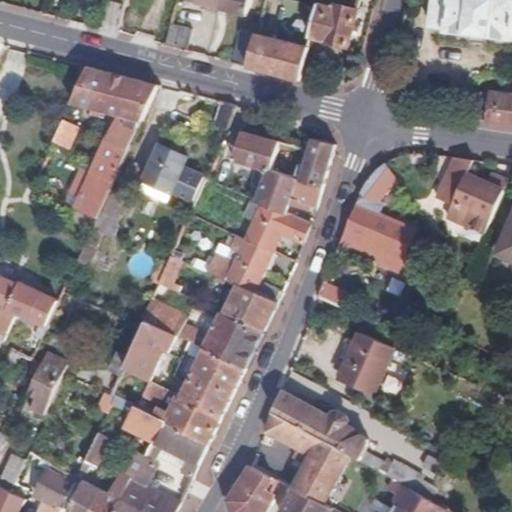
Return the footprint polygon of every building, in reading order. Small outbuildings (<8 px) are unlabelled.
[(225,0),(193,0),(220,8),(223,8),(225,0)] [(225,0),(223,8),(249,16),(253,0),(225,0)] [(320,0),(318,7),(311,36),(349,46),(359,7),(357,7),(358,0),(320,0)] [(511,0),(434,0),(431,28),(446,30),(446,33),(511,41),(511,0)] [(170,28),(165,44),(183,49),(189,32),(170,28)] [(238,32),(231,61),(249,66),(256,36),(238,32)] [(249,66),(299,79),(307,49),(256,36),(249,66)] [(100,214),(115,181),(160,84),(89,65),(74,101),(124,114),(97,173),(87,194),(82,206),(100,214)] [(511,95),(486,92),(481,120),(511,124),(511,95)] [(237,104),(228,102),(219,124),(228,128),(237,104)] [(65,119),(57,141),(81,150),(90,130),(65,119)] [(280,143),(243,128),(232,157),(260,168),(268,171),(276,155),(280,143)] [(174,188),(195,196),(204,175),(183,166),(188,154),(159,142),(145,177),(140,187),(168,199),(172,190),(173,190),(174,188)] [(293,148),(280,143),(276,155),(289,160),(293,148)] [(322,187),(335,151),(314,143),(309,155),(303,172),(301,180),(322,187)] [(461,161),(456,160),(438,200),(454,207),(449,220),(486,237),(507,183),(490,177),(486,185),(466,176),(472,164),(461,163),(461,161)] [(403,177),(395,162),(386,167),(376,175),(367,189),(345,241),(404,265),(421,224),(384,209),(389,199),(382,195),(403,177)] [(265,179),(268,171),(260,168),(254,185),(261,188),(265,179)] [(78,190),(87,194),(97,173),(87,169),(78,190)] [(257,197),(261,200),(285,209),(288,203),(308,210),(310,204),(316,207),(322,187),(301,180),(295,178),(290,189),(265,179),(261,188),(257,197)] [(98,222),(111,230),(119,216),(123,218),(135,191),(115,181),(100,214),(98,222)] [(254,216),(261,200),(257,197),(254,196),(247,212),(254,216)] [(245,236),(274,250),(281,232),(304,241),(312,221),(285,209),(261,200),(254,216),(245,236)] [(78,216),(96,225),(98,222),(100,214),(82,206),(78,216)] [(511,225),(500,256),(511,260),(511,225)] [(237,256),(245,236),(236,232),(231,244),(221,241),(217,249),(237,256)] [(237,280),(279,300),(284,290),(263,279),(274,250),(245,236),(237,256),(217,249),(212,260),(198,254),(194,261),(237,280)] [(173,251),(169,257),(162,277),(171,281),(182,256),(173,251)] [(336,262),(332,272),(337,275),(342,264),(336,262)] [(0,301),(19,310),(50,325),(62,301),(23,282),(21,287),(4,279),(0,287),(0,301)] [(223,309),(265,331),(279,300),(237,280),(223,309)] [(327,285),(322,298),(344,307),(349,294),(327,285)] [(209,344),(248,366),(265,331),(223,309),(212,333),(203,328),(205,323),(187,314),(190,308),(157,291),(149,312),(182,330),(209,344)] [(19,310),(0,301),(0,347),(4,345),(19,310)] [(173,348),(182,330),(149,312),(130,362),(147,371),(157,345),(150,341),(154,333),(162,337),(160,341),(166,344),(173,348)] [(154,374),(166,344),(160,341),(162,337),(154,333),(150,341),(157,345),(147,371),(154,374)] [(392,358),(396,348),(362,334),(343,379),(377,393),(392,358)] [(187,393),(224,414),(248,366),(209,344),(187,393)] [(408,353),(396,348),(392,358),(404,363),(408,353)] [(41,377),(47,362),(40,359),(34,374),(41,377)] [(37,405),(52,411),(68,370),(47,362),(41,377),(36,390),(42,393),(37,405)] [(103,407),(113,412),(120,397),(110,393),(103,407)] [(174,420),(211,441),(224,414),(187,393),(177,414),(154,402),(152,409),(155,411),(160,412),(174,420)] [(330,418),(283,393),(275,414),(353,457),(391,478),(395,470),(376,459),(379,454),(380,450),(378,447),(372,443),(373,440),(347,426),(349,421),(348,417),(339,412),(333,414),(330,418)] [(155,411),(152,409),(143,405),(134,425),(145,431),(155,411)] [(148,435),(160,440),(174,420),(160,412),(148,435)] [(353,457),(275,414),(268,434),(313,458),(296,490),(333,511),(349,511),(332,502),(353,457)] [(182,468),(195,474),(211,441),(174,420),(160,440),(158,443),(153,455),(160,459),(165,450),(185,461),(182,468)] [(0,453),(8,457),(15,439),(0,432),(0,453)] [(101,470),(116,440),(102,432),(86,462),(101,470)] [(142,448),(153,455),(158,443),(160,440),(148,435),(142,448)] [(158,511),(175,511),(183,499),(154,485),(159,476),(146,469),(153,455),(142,448),(129,472),(141,477),(131,498),(158,511)] [(13,449),(3,475),(19,481),(29,456),(13,449)] [(488,464),(494,467),(498,459),(492,456),(488,464)] [(22,485),(35,488),(42,464),(29,460),(22,485)] [(455,482),(461,471),(445,462),(439,473),(455,482)] [(68,511),(86,476),(62,465),(47,493),(53,497),(45,511),(68,511)] [(280,481),(254,467),(232,499),(237,511),(333,511),(296,490),(283,511),(272,505),(280,491),(275,489),(280,481)] [(405,468),(402,474),(397,481),(410,489),(418,476),(405,468)] [(402,474),(395,470),(391,478),(396,481),(397,481),(402,474)] [(118,493),(131,498),(141,477),(129,472),(118,493)] [(433,484),(418,476),(410,489),(425,497),(431,488),(433,484)] [(76,511),(98,511),(109,488),(93,479),(76,511)] [(296,490),(280,481),(275,489),(280,491),(272,505),(283,511),(296,490)] [(446,511),(448,510),(443,507),(425,497),(410,489),(397,481),(396,481),(391,489),(401,495),(397,503),(404,507),(401,511),(446,511)] [(0,485),(0,511),(21,511),(28,497),(0,485)] [(98,511),(124,511),(131,498),(118,493),(109,488),(98,511)] [(448,498),(431,488),(425,497),(443,507),(448,498)] [(158,511),(131,498),(124,511),(158,511)]
